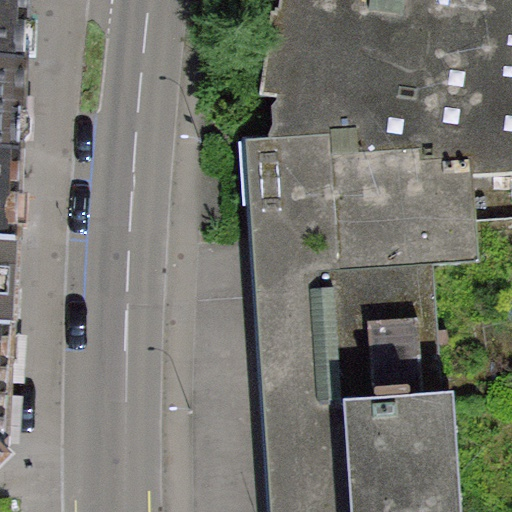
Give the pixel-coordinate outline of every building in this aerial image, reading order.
[(0,0),(0,43),(29,45),(30,0),(0,0)] [(511,0),(273,0),(259,100),(275,101),(267,142),(242,145),(266,511),(462,511),(455,396),(511,391),(511,0)] [(0,124),(27,126),(29,45),(0,43),(0,124)] [(0,205),(24,206),(27,126),(0,124),(0,205)] [(0,297),(19,299),(24,206),(0,205),(0,297)] [(0,432),(13,419),(19,299),(0,297),(0,432)]
